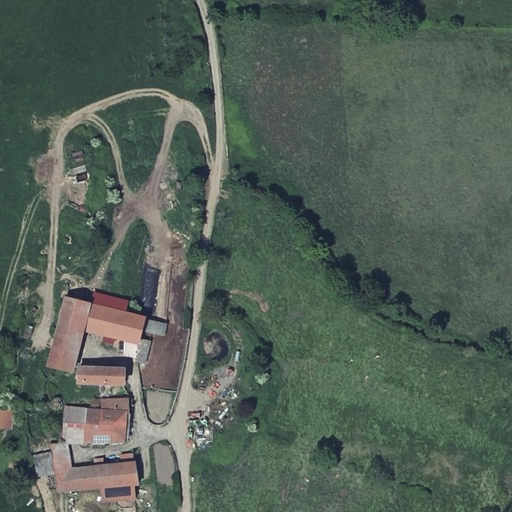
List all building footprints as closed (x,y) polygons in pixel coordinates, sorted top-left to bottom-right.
[(107,311),(128,316),(132,302),(110,297),(107,311)] [(165,338),(168,326),(147,321),(147,320),(128,316),(107,311),(92,307),(92,306),(68,300),(51,368),(74,374),(86,333),(138,346),(137,355),(139,363),(146,365),(151,343),(143,342),(144,334),(165,338)] [(78,386),(125,386),(125,371),(78,370),(78,386)] [(63,446),(51,447),(53,456),(57,477),(60,495),(101,491),(103,504),(139,501),(136,488),(139,487),(136,464),(73,470),(71,447),(126,443),(128,415),(130,415),(129,401),(117,402),(116,414),(67,410),(63,446)] [(57,477),(53,456),(36,459),(40,480),(57,477)]
